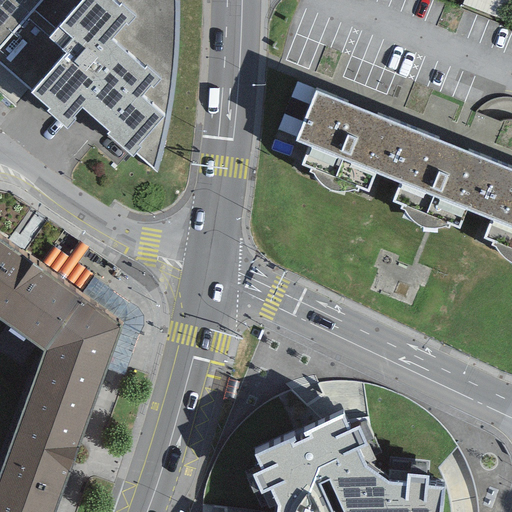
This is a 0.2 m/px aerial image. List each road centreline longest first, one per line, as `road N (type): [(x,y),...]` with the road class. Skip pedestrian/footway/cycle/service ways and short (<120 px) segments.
road 1 (residential): [(511,418),(208,277)]
road 2 (primary): [(208,277),(235,0)]
road 3 (residential): [(208,277),(112,227),(0,150)]
road 4 (primary): [(143,511),(208,277)]
